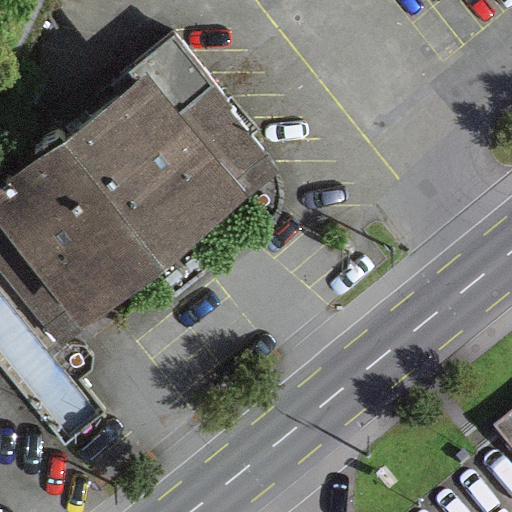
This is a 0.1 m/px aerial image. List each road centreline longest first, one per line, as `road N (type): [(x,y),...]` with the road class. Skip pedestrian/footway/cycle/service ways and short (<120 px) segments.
road 1 (primary): [(511,250),(191,511)]
road 2 (unknown): [(365,158),(216,0)]
road 3 (unknown): [(410,122),(330,8),(339,0)]
road 4 (unknown): [(511,41),(410,122)]
